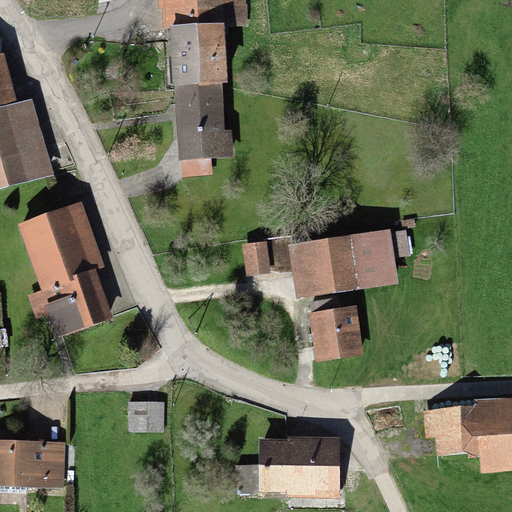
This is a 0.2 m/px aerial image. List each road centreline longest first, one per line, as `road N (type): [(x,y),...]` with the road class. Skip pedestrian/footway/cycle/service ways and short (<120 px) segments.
road 1 (unclassified): [(394,511),(333,407),(269,396),(189,363),(116,240),(43,76),(0,5)]
road 2 (track): [(0,393),(144,380),(189,363)]
road 3 (track): [(511,388),(333,407)]
